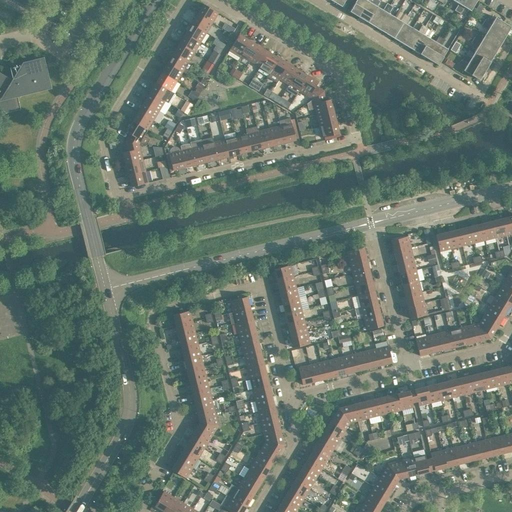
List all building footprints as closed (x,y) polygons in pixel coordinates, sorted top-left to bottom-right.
[(14,0),(31,10),(28,0),(14,0)] [(356,0),(350,11),(359,17),(369,0),(356,0)] [(381,1),(379,0),(369,0),(359,17),(368,22),(378,6),(381,1)] [(459,4),(455,10),(458,12),(464,0),(453,0),(459,4)] [(461,14),(465,7),(471,11),(477,0),(464,0),(458,12),(461,14)] [(199,10),(197,10),(196,13),(212,23),(218,13),(203,3),(199,10)] [(387,3),(383,9),(378,6),(368,22),(377,27),(390,5),(387,3)] [(479,3),(475,10),(479,13),(484,5),(479,3)] [(389,13),(393,6),(390,5),(377,27),(385,33),(395,17),(389,13)] [(194,15),(195,17),(191,23),(206,33),(212,23),(196,13),(194,15)] [(405,13),(401,20),(395,17),(385,33),(394,38),(408,15),(405,13)] [(407,24),(411,17),(408,15),(394,38),(403,43),(412,27),(407,24)] [(436,16),(433,21),(438,24),(442,19),(436,16)] [(511,26),(496,17),(492,23),(485,19),(484,22),(506,36),(511,26)] [(482,25),(488,29),(485,35),(501,44),(506,36),(484,22),(482,25)] [(187,29),(186,30),(184,32),(200,42),(206,33),(191,23),(187,29)] [(422,24),(418,31),(412,27),(403,43),(412,48),(425,26),(422,24)] [(424,34),(428,28),(425,26),(412,48),(420,54),(430,38),(424,34)] [(183,35),(183,37),(179,43),(195,52),(200,42),(184,32),(183,35)] [(243,34),(240,33),(228,53),(238,59),(240,55),(250,40),(243,36),(243,34)] [(482,40),(475,36),(473,39),(496,53),(501,44),(485,35),(482,40)] [(439,36),(436,41),(430,38),(420,54),(429,59),(442,38),(439,36)] [(448,49),(442,45),(445,40),(442,38),(429,59),(438,65),(448,49)] [(471,42),(478,46),(474,52),(490,62),(496,53),(473,39),(471,42)] [(258,43),(256,44),(250,40),(240,55),(250,61),(260,45),(258,43)] [(456,41),(451,49),(456,53),(461,44),(456,41)] [(176,49),(174,49),(172,52),(189,62),(195,52),(179,43),(176,49)] [(225,46),(220,43),(215,50),(221,53),(225,46)] [(263,48),(263,46),(260,45),(250,61),(260,67),(269,52),(263,48)] [(171,54),(171,56),(168,62),(183,72),(186,74),(192,64),(189,62),(172,52),(171,54)] [(277,55),(275,55),(269,52),(260,67),(258,70),(268,76),(280,56),(277,55)] [(471,58),(466,55),(464,58),(485,71),(490,62),(474,52),(471,58)] [(217,59),(211,55),(208,60),(214,64),(217,59)] [(283,60),(282,58),(280,56),(268,76),(277,82),(279,79),(289,64),(283,60)] [(462,61),(467,64),(464,70),(480,80),(485,71),(464,58),(462,61)] [(50,87),(48,78),(43,59),(24,63),(13,81),(0,72),(0,114),(21,109),(17,95),(50,87)] [(208,60),(202,70),(208,74),(214,64),(208,60)] [(164,68),(162,69),(160,71),(177,81),(183,72),(168,62),(164,68)] [(221,63),(218,67),(225,71),(227,67),(221,63)] [(297,67),(295,67),(289,64),(279,79),(289,85),(299,68),(297,67)] [(233,67),(229,73),(235,77),(239,71),(233,67)] [(302,72),(302,70),(299,68),(289,85),(299,91),(308,75),(302,72)] [(159,74),(159,76),(156,82),(171,91),(177,81),(160,71),(159,74)] [(205,85),(210,76),(206,73),(200,82),(205,85)] [(324,91),(316,86),(318,82),(308,75),(299,91),(313,99),(324,91)] [(255,80),(251,86),(258,91),(262,85),(255,80)] [(152,88),(150,88),(149,91),(165,101),(170,104),(176,94),(171,91),(156,82),(152,88)] [(267,88),(264,94),(269,97),(272,91),(267,88)] [(147,93),(148,95),(144,101),(159,111),(165,101),(149,91),(147,93)] [(331,99),(326,100),(324,91),(313,99),(308,103),(309,110),(315,108),(317,115),(334,110),(331,99)] [(189,96),(196,100),(199,96),(192,92),(189,96)] [(140,107),(138,108),(137,110),(153,120),(159,111),(144,101),(140,107)] [(193,105),(186,101),(181,110),(187,114),(193,105)] [(229,109),(218,112),(220,117),(230,115),(229,109)] [(135,113),(136,115),(132,121),(147,130),(153,120),(137,110),(135,113)] [(183,113),(178,110),(174,115),(179,118),(183,113)] [(337,118),(336,117),(334,110),(317,115),(319,126),(338,121),(337,118)] [(207,116),(197,119),(199,125),(208,123),(207,116)] [(194,117),(185,120),(187,127),(196,125),(194,117)] [(296,140),(291,118),(279,121),(280,125),(285,144),(288,143),(289,142),(296,140)] [(169,120),(165,127),(167,128),(172,131),(176,124),(169,120)] [(130,134),(125,142),(139,144),(144,145),(148,139),(144,136),(147,130),(132,121),(126,131),(130,134)] [(304,121),(298,122),(300,130),(306,129),(304,121)] [(338,126),(339,124),(338,121),(319,126),(322,137),(339,133),(338,126)] [(179,124),(175,131),(180,134),(184,127),(179,124)] [(280,144),(282,145),(285,144),(280,125),(269,128),(273,145),(280,144)] [(258,149),(260,150),(263,150),(258,131),(257,126),(246,129),(247,134),(251,151),(258,149)] [(167,128),(163,135),(168,138),(172,131),(167,128)] [(265,149),(266,147),(273,145),(269,128),(258,131),(263,150),(265,149)] [(243,154),(244,153),(251,151),(247,134),(236,136),(240,155),(243,154)] [(236,136),(225,139),(229,156),(236,155),(236,156),(240,155),(236,136)] [(214,142),(212,137),(201,140),(207,162),(208,163),(211,162),(211,161),(214,160),(215,161),(218,160),(214,142)] [(221,160),(222,158),(229,156),(225,139),(214,142),(218,160),(221,160)] [(199,165),(200,163),(207,162),(201,140),(190,142),(192,147),(196,166),(199,165)] [(127,151),(123,152),(126,164),(143,160),(139,144),(125,142),(127,151)] [(196,166),(192,147),(190,148),(189,144),(186,143),(183,144),(180,146),(180,150),(185,167),(186,168),(188,167),(188,166),(192,166),(193,167),(196,166)] [(185,167),(180,150),(179,150),(178,149),(176,147),(174,147),(172,147),(171,148),(169,151),(170,153),(166,154),(170,172),(177,171),(178,169),(181,168),(182,169),(184,168),(184,167),(185,167)] [(127,171),(126,173),(127,175),(146,171),(143,160),(126,164),(127,171)] [(160,167),(162,179),(169,177),(166,166),(160,167)] [(131,187),(148,182),(146,171),(127,175),(128,178),(129,179),(131,187)] [(511,215),(503,218),(507,235),(511,233),(511,215)] [(507,235),(503,218),(492,221),(496,238),(507,235)] [(481,224),(485,240),(496,238),(492,221),(481,224)] [(485,240),(481,224),(470,226),(474,243),(485,240)] [(459,229),(463,246),(474,243),(470,226),(459,229)] [(463,246),(459,229),(447,232),(452,248),(463,246)] [(436,235),(440,251),(452,248),(447,232),(436,235)] [(408,236),(391,240),(394,252),(411,247),(408,236)] [(364,247),(347,251),(350,262),(367,258),(364,247)] [(397,263),(414,259),(411,247),(394,252),(397,263)] [(427,255),(429,263),(437,261),(435,253),(427,255)] [(353,274),(369,269),(367,258),(350,262),(353,274)] [(400,274),(416,270),(414,259),(397,263),(400,274)] [(438,264),(432,266),(434,277),(435,277),(440,275),(441,275),(438,264)] [(291,265),(274,269),(277,280),(294,276),(291,265)] [(369,269),(353,274),(355,285),(372,281),(369,269)] [(416,270),(400,274),(402,285),(419,281),(416,270)] [(280,292),(296,287),(294,276),(277,280),(280,292)] [(235,278),(237,285),(244,283),(242,277),(235,278)] [(511,279),(507,277),(501,287),(511,293),(511,279)] [(358,296),(375,292),(372,281),(355,285),(358,296)] [(419,281),(402,285),(405,296),(422,292),(419,281)] [(302,286),(296,287),(280,292),(282,303),(305,297),(302,286)] [(511,302),(511,293),(501,287),(495,296),(510,305),(511,302)] [(324,292),(318,294),(321,305),(327,303),(324,292)] [(378,303),(375,292),(358,296),(352,297),(355,308),(361,307),(378,303)] [(422,292),(405,296),(408,307),(424,303),(422,292)] [(247,296),(231,300),(234,312),(250,308),(247,296)] [(510,305),(495,296),(490,306),(504,315),(510,305)] [(285,314),(302,310),(308,308),(305,297),(282,303),(285,314)] [(446,297),(440,299),(442,310),(449,308),(446,297)] [(364,318),(380,314),(378,303),(361,307),(364,318)] [(411,319),(427,314),(424,303),(408,307),(411,319)] [(490,306),(484,316),(498,325),(504,315),(490,306)] [(234,312),(229,313),(232,324),(236,323),(253,319),(250,308),(234,312)] [(190,310),(173,314),(176,326),(193,322),(190,310)] [(302,310),(285,314),(288,325),(304,321),(302,310)] [(366,329),(383,325),(380,314),(364,318),(366,329)] [(498,325),(484,316),(479,323),(471,325),(476,342),(490,338),(498,325)] [(253,319),(236,323),(239,334),(256,330),(253,319)] [(291,336),(307,332),(304,321),(288,325),(291,336)] [(179,337),(196,333),(193,322),(176,326),(179,337)] [(460,328),(465,344),(476,342),(471,325),(460,328)] [(382,328),(373,331),(374,337),(383,335),(382,328)] [(449,330),(453,347),(465,344),(460,328),(449,330)] [(242,345),(258,341),(256,330),(239,334),(242,345)] [(438,333),(442,350),(453,347),(449,330),(438,333)] [(293,347),(310,343),(307,332),(291,336),(293,347)] [(182,348),(198,344),(196,333),(179,337),(182,348)] [(427,336),(431,352),(442,350),(438,333),(427,336)] [(349,334),(338,337),(339,343),(351,340),(349,334)] [(416,339),(420,355),(431,352),(427,336),(416,339)] [(258,341),(242,345),(245,356),(261,352),(258,341)] [(184,359),(201,355),(198,344),(182,348),(184,359)] [(392,362),(388,345),(376,348),(381,365),(392,362)] [(365,351),(369,368),(381,365),(376,348),(365,351)] [(354,354),(358,370),(369,368),(365,351),(354,354)] [(247,367),(264,363),(261,352),(245,356),(247,367)] [(343,357),(347,373),(358,370),(354,354),(343,357)] [(187,370),(204,366),(201,355),(184,359),(187,370)] [(347,373),(343,357),(332,359),(336,376),(347,373)] [(336,376),(332,359),(321,362),(325,379),(336,376)] [(325,379),(321,362),(310,365),(314,381),(325,379)] [(264,363),(247,367),(250,378),(267,374),(264,363)] [(298,368),(302,384),(314,381),(310,365),(298,368)] [(190,381),(206,377),(204,366),(187,370),(190,381)] [(508,384),(504,367),(493,370),(497,386),(508,384)] [(497,386),(493,370),(482,372),(486,389),(497,386)] [(486,389),(482,372),(471,375),(475,392),(486,389)] [(253,389),(269,385),(267,374),(250,378),(253,389)] [(475,392),(471,375),(459,378),(464,395),(475,392)] [(192,393),(209,388),(206,377),(190,381),(192,393)] [(464,395),(459,378),(448,381),(453,397),(464,395)] [(453,397),(448,381),(437,383),(441,400),(453,397)] [(441,400),(437,383),(426,386),(430,403),(441,400)] [(269,385),(253,389),(255,400),(272,396),(269,385)] [(418,401),(419,406),(430,403),(426,386),(412,389),(409,390),(412,402),(415,401),(418,401)] [(195,404),(212,400),(209,388),(192,393),(195,404)] [(412,402),(409,390),(398,393),(402,410),(414,407),(412,402)] [(402,410),(398,393),(387,396),(391,412),(402,410)] [(258,412),(275,407),(272,396),(255,400),(258,412)] [(376,398),(380,415),(391,412),(387,396),(376,398)] [(380,415),(376,398),(365,401),(369,418),(380,415)] [(198,415),(214,411),(212,400),(195,404),(198,415)] [(354,404),(358,421),(369,418),(365,401),(354,404)] [(358,421),(354,404),(339,408),(331,421),(345,430),(350,423),(358,421)] [(275,407),(258,412),(261,423),(278,418),(275,407)] [(214,411),(198,415),(200,423),(195,430),(210,439),(218,425),(214,411)] [(264,434),(280,430),(278,418),(261,423),(264,434)] [(345,430),(331,421),(325,430),(340,439),(345,430)] [(210,439),(195,430),(190,439),(204,448),(210,439)] [(261,449),(276,458),(284,444),(280,430),(264,434),(266,442),(261,449)] [(319,440),(334,449),(340,439),(325,430),(319,440)] [(511,450),(511,447),(509,434),(497,437),(502,453),(511,450)] [(502,453),(497,437),(486,439),(491,456),(502,453)] [(204,448),(190,439),(184,449),(198,458),(204,448)] [(491,456),(486,439),(475,442),(479,459),(491,456)] [(334,449),(319,440),(313,450),(328,459),(334,449)] [(479,459),(475,442),(464,445),(468,461),(479,459)] [(468,461),(464,445),(453,447),(457,464),(468,461)] [(457,464),(453,447),(442,450),(446,467),(457,464)] [(198,458),(184,449),(178,459),(193,468),(198,458)] [(276,458),(261,449),(255,458),(270,467),(276,458)] [(307,460),(322,469),(328,459),(313,450),(307,460)] [(429,458),(427,459),(427,460),(429,470),(430,471),(432,470),(446,467),(442,450),(430,453),(432,458),(429,458)] [(430,471),(429,470),(427,460),(427,459),(426,459),(425,454),(414,457),(418,474),(430,471)] [(403,460),(407,477),(418,474),(414,457),(403,460)] [(249,468),(264,477),(270,467),(255,458),(249,468)] [(172,469),(186,478),(193,468),(178,459),(172,469)] [(322,469),(307,460),(301,469),(316,478),(322,469)] [(407,477),(403,460),(388,464),(380,477),(394,486),(399,479),(407,477)] [(264,477),(249,468),(244,478),(258,487),(264,477)] [(295,479),(310,488),(316,478),(301,469),(295,479)] [(394,486),(380,477),(374,486),(389,495),(394,486)] [(238,488),(252,497),(258,487),(244,478),(238,488)] [(310,488),(295,479),(289,489),(304,498),(310,488)] [(389,495),(374,486),(368,496),(383,505),(389,495)] [(252,497),(238,488),(232,497),(246,506),(252,497)] [(284,499),(298,508),(304,498),(289,489),(284,499)] [(164,491),(155,506),(165,511),(174,497),(164,491)] [(207,492),(204,497),(209,501),(213,495),(207,492)] [(378,511),(383,505),(368,496),(362,506),(371,511),(378,511)] [(165,511),(178,511),(184,503),(174,497),(165,511)] [(226,508),(232,511),(243,511),(246,506),(232,497),(226,508)] [(295,511),(298,508),(284,499),(278,508),(283,511),(295,511)] [(191,511),(193,509),(184,503),(178,511),(191,511)]
